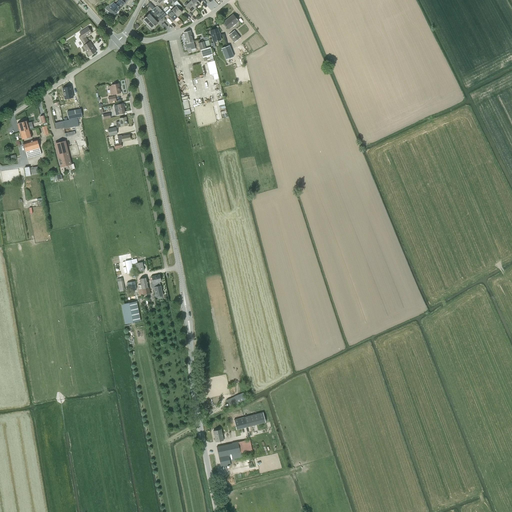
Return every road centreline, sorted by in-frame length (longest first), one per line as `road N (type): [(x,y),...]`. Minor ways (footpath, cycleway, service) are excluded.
road 1 (tertiary): [(183,291),(140,81),(116,42)]
road 2 (tertiary): [(217,511),(190,335)]
road 3 (unclassified): [(0,119),(116,42)]
